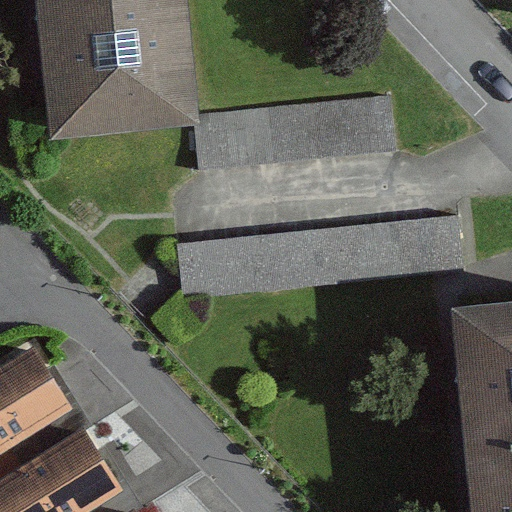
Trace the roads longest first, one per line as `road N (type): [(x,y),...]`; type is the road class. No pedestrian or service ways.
road 1 (residential): [(265,511),(33,271)]
road 2 (residential): [(424,0),(511,93)]
